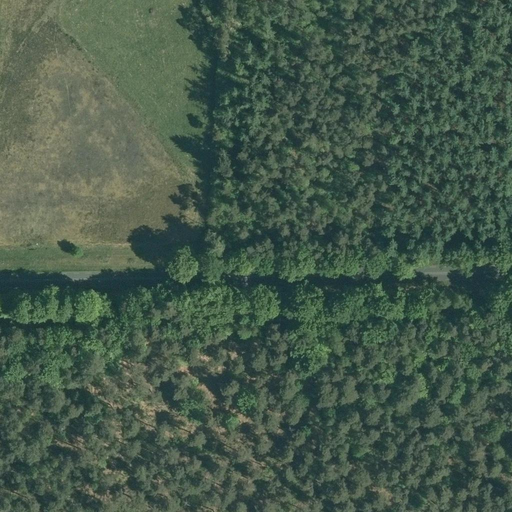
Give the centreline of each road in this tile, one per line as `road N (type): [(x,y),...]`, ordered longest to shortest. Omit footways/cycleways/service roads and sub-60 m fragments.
road 1 (unclassified): [(0,318),(284,307)]
road 2 (primary): [(0,281),(284,279)]
road 3 (unclassified): [(284,307),(511,302)]
road 4 (primary): [(284,279),(511,274)]
